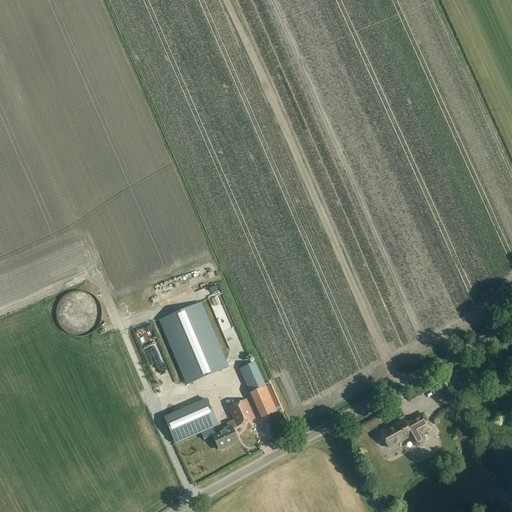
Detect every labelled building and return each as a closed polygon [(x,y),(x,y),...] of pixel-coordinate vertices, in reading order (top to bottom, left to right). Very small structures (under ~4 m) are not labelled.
[(238,344),(215,295),(203,300),(226,350),(238,344)] [(200,304),(160,321),(187,385),(227,368),(200,304)] [(136,331),(140,360),(157,358),(155,346),(148,347),(145,330),(136,331)] [(239,369),(260,416),(275,410),(254,363),(239,369)] [(458,397),(448,379),(438,385),(448,402),(458,397)] [(175,444),(177,443),(217,426),(206,399),(164,418),(175,444)] [(228,429),(212,436),(219,450),(238,442),(232,429),(254,419),(246,400),(228,408),(233,420),(226,424),(228,429)] [(402,419),(384,429),(379,432),(389,450),(408,440),(411,445),(412,446),(414,447),(415,448),(417,448),(419,448),(421,447),(423,446),(424,444),(425,443),(425,441),(425,439),(424,437),(423,435),(432,430),(422,413),(405,423),(402,419)] [(337,501),(346,497),(344,492),(335,495),(337,501)]
